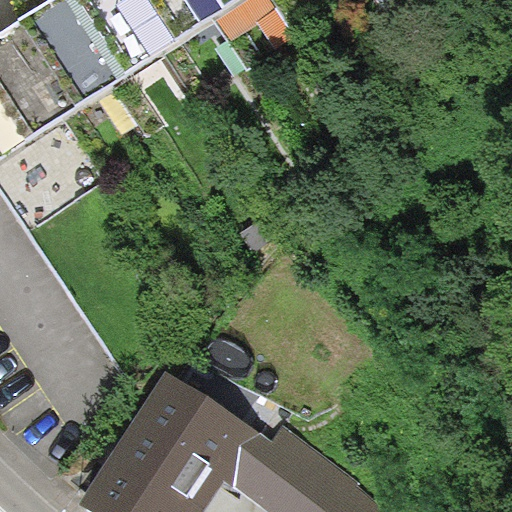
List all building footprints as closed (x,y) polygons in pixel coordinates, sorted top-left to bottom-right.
[(128,78),(75,0),(60,0),(21,26),(79,111),(128,78)] [(148,0),(75,0),(128,78),(178,43),(148,0)] [(228,10),(221,0),(148,0),(178,43),(228,10)] [(221,0),(228,10),(242,0),(221,0)] [(0,163),(79,111),(21,26),(0,39),(0,163)] [(166,376),(79,511),(80,511),(206,511),(224,484),(227,487),(262,511),(330,511),(356,482),(284,426),(272,443),(260,435),(166,376)] [(330,511),(389,511),(356,482),(330,511)]
